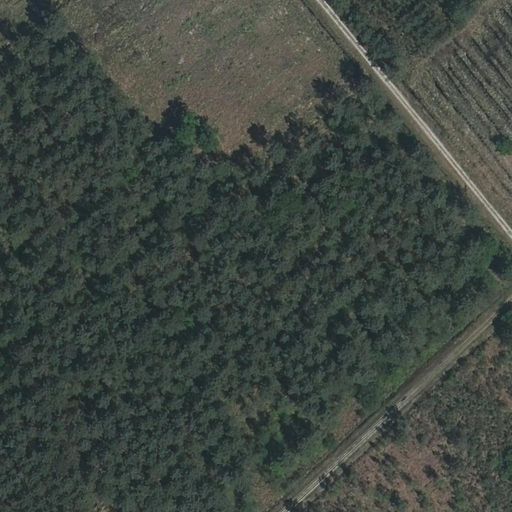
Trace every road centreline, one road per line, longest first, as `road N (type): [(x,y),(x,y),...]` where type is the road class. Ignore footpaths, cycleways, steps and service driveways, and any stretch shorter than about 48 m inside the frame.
road 1 (unknown): [(284,511),(511,300)]
road 2 (unknown): [(317,0),(511,234)]
